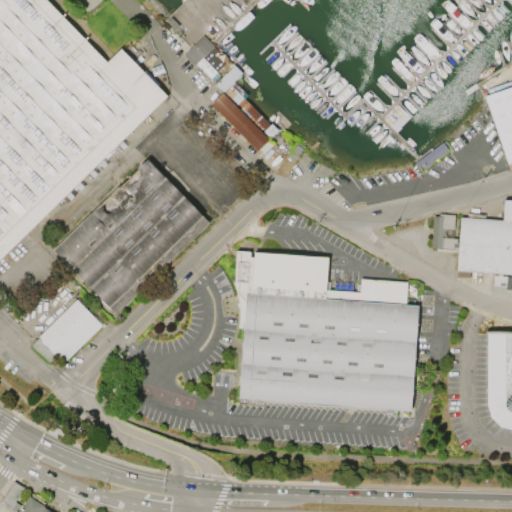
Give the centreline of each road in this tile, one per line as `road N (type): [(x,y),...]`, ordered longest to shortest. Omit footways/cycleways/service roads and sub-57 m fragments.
road 1 (residential): [(63,391),(263,198),(290,194),(329,214),(368,216),(511,178)]
road 2 (residential): [(200,502),(203,483),(191,460),(97,417),(0,330)]
road 3 (secondary): [(511,500),(300,493)]
road 4 (residential): [(329,214),(454,290),(511,309)]
